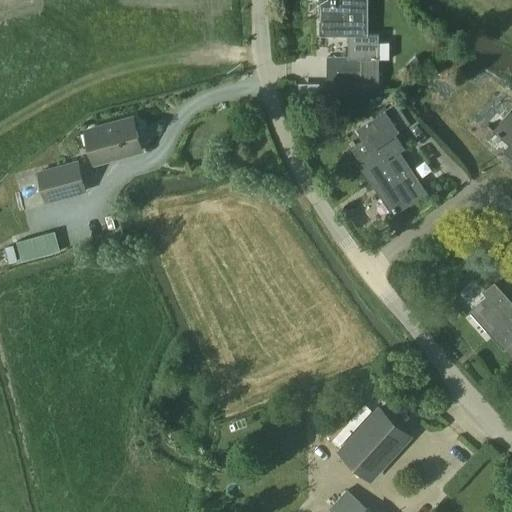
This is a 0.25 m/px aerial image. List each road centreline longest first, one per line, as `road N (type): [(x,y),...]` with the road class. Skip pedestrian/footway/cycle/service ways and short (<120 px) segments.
road 1 (unclassified): [(368,272),(293,161),(265,89),(264,0)]
road 2 (unclassified): [(511,448),(368,272)]
road 3 (residential): [(511,214),(460,204),(368,272)]
